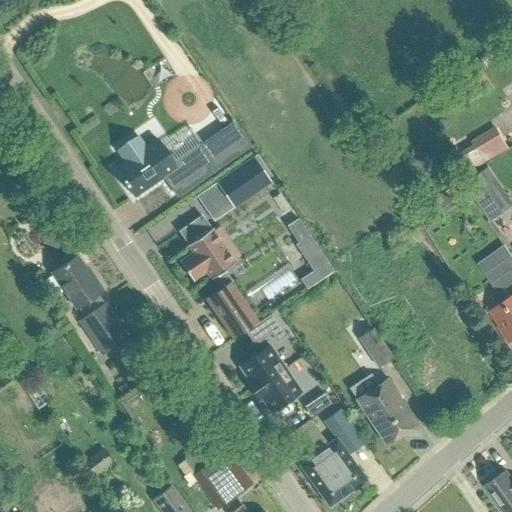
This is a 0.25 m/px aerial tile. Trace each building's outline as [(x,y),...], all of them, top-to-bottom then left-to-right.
[(171,46),(153,55),(163,75),(181,66),(171,46)] [(509,149),(495,126),(470,141),(473,145),(460,153),(470,171),(509,149)] [(80,128),(72,133),(77,139),(84,134),(80,128)] [(176,167),(157,139),(144,147),(137,136),(117,149),(125,161),(115,168),(134,196),(176,167)] [(251,156),(215,181),(233,206),(268,182),(251,156)] [(511,203),(486,167),(465,181),(461,184),(488,222),(511,205),(511,203)] [(249,231),(261,222),(272,238),(264,243),(260,238),(250,245),(261,261),(298,236),(288,221),(298,214),(278,184),(268,191),(248,203),(250,206),(238,215),(249,231)] [(178,259),(193,280),(204,272),(209,279),(235,260),(211,227),(186,245),(190,251),(178,259)] [(511,283),(511,257),(504,245),(477,263),(503,301),(489,311),(500,326),(498,327),(509,343),(511,340),(511,295),(510,297),(504,289),(511,283)] [(99,305),(92,296),(102,289),(94,276),(92,277),(76,254),(51,271),(75,307),(77,306),(84,316),(78,319),(101,353),(124,337),(113,321),(116,319),(105,302),(99,305)] [(231,337),(256,320),(230,281),(205,298),(231,337)] [(286,334),(271,312),(260,320),(276,342),(286,334)] [(394,358),(374,327),(361,336),(358,338),(378,368),(394,358)] [(285,368),(269,345),(239,366),(248,379),(246,381),(252,390),(285,368)] [(143,354),(130,361),(141,379),(154,371),(143,354)] [(270,411),(300,391),(285,368),(252,390),(258,400),(261,398),(270,411)] [(167,381),(161,371),(151,377),(157,387),(167,381)] [(385,443),(415,422),(387,379),(356,400),(385,443)] [(347,453),(363,442),(339,408),(322,420),(335,438),(336,437),(347,453)] [(335,438),(299,464),(329,506),(366,480),(347,453),(336,437),(335,438)] [(234,460),(227,450),(209,463),(198,447),(182,459),(194,475),(193,476),(217,508),(251,483),(244,473),(246,472),(242,464),(236,458),(234,460)] [(92,475),(113,461),(106,452),(86,466),(92,475)] [(511,511),(511,479),(506,470),(485,485),(504,511),(511,511)] [(192,511),(171,483),(150,499),(159,511),(192,511)] [(60,511),(44,487),(20,502),(26,511),(60,511)]
